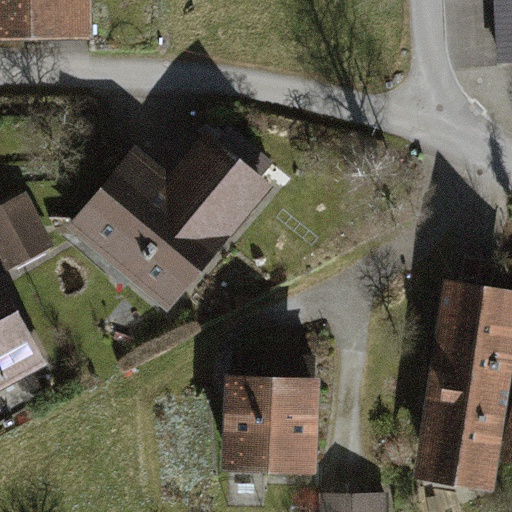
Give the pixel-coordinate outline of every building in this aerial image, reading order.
[(0,0),(0,26),(77,25),(76,0),(0,0)] [(511,0),(498,0),(502,62),(511,61),(511,0)] [(133,164),(86,221),(170,291),(262,181),(212,139),(174,185),(164,177),(157,185),(133,164)] [(26,193),(0,206),(0,263),(4,272),(53,246),(26,193)] [(511,289),(460,282),(430,468),(485,477),(511,303),(511,289)] [(0,380),(36,361),(0,293),(0,380)] [(235,355),(230,460),(310,463),(314,358),(235,355)] [(381,511),(382,497),(326,498),(326,511),(381,511)]
